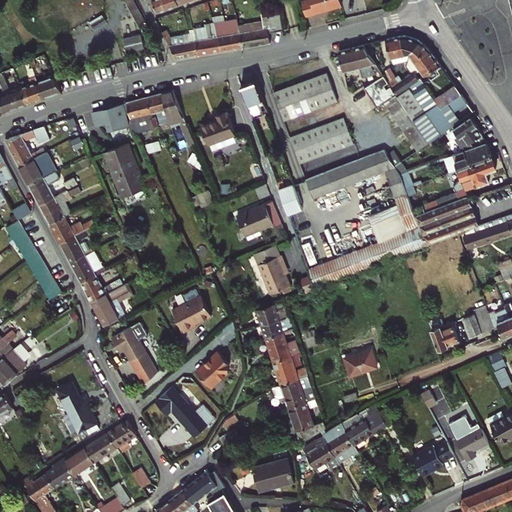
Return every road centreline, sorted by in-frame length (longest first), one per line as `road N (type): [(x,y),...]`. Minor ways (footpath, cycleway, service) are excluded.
road 1 (residential): [(429,14),(182,70),(0,125)]
road 2 (residential): [(86,337),(172,478),(200,460),(212,462),(242,494),(264,498)]
road 3 (residential): [(0,139),(85,306),(86,337)]
road 4 (unknown): [(212,65),(297,247)]
road 5 (tertiary): [(511,139),(429,14)]
